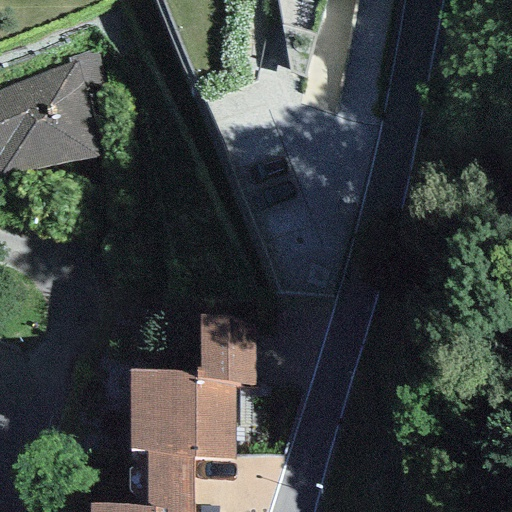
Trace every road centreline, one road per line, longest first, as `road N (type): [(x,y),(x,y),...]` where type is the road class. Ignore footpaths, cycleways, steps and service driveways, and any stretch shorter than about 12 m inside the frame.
road 1 (tertiary): [(424,0),(395,164),(294,511)]
road 2 (residential): [(8,433),(70,319),(63,292),(37,260),(0,248)]
